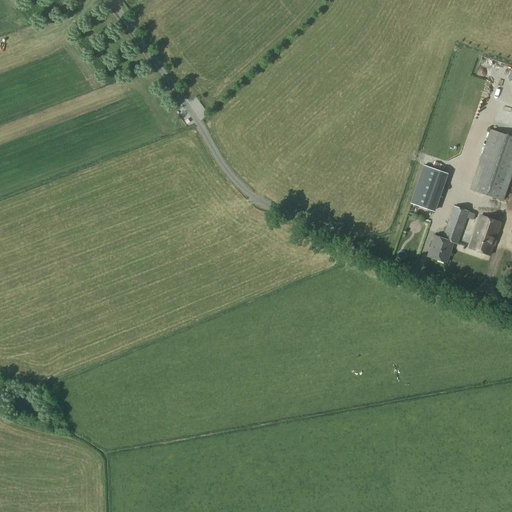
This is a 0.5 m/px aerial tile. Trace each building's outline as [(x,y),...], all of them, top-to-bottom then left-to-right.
[(475,154),(484,119),(473,116),(464,151),(475,154)] [(511,138),(490,131),(470,191),(503,202),(511,174),(511,138)] [(423,167),(410,205),(433,213),(446,175),(423,167)] [(435,238),(427,258),(446,264),(453,244),(457,246),(468,213),(453,208),(442,240),(435,238)] [(480,217),(469,250),(490,257),(501,224),(480,217)]
